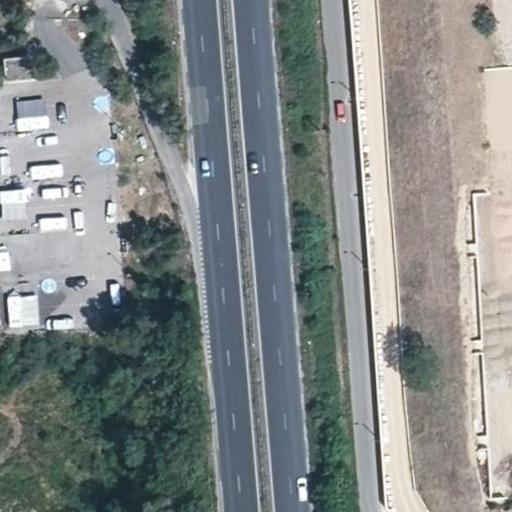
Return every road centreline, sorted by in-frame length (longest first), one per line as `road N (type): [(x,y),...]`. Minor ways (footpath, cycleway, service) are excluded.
road 1 (trunk): [(111,0),(157,511)]
road 2 (primary): [(205,0),(249,511)]
road 3 (trunk): [(211,511),(167,0)]
road 4 (primary): [(291,511),(249,0)]
road 5 (residential): [(332,0),(372,511)]
